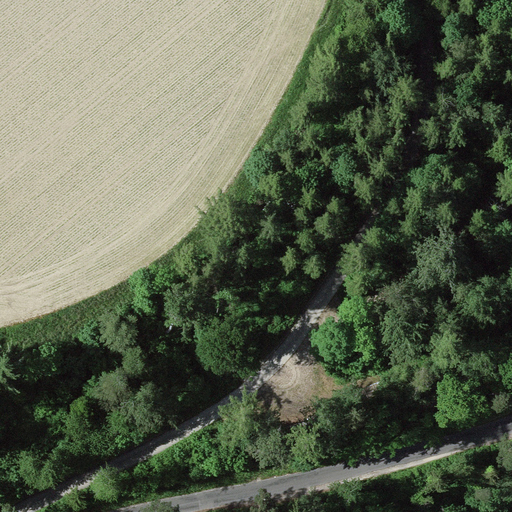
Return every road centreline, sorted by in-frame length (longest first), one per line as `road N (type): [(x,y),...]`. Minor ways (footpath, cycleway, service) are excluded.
road 1 (track): [(11,511),(217,407),(287,350),(405,166),(424,95),(426,0)]
road 2 (tertiary): [(146,511),(366,468),(511,425)]
road 3 (track): [(252,385),(348,374),(511,324)]
road 4 (track): [(511,180),(399,282),(351,314),(298,335)]
